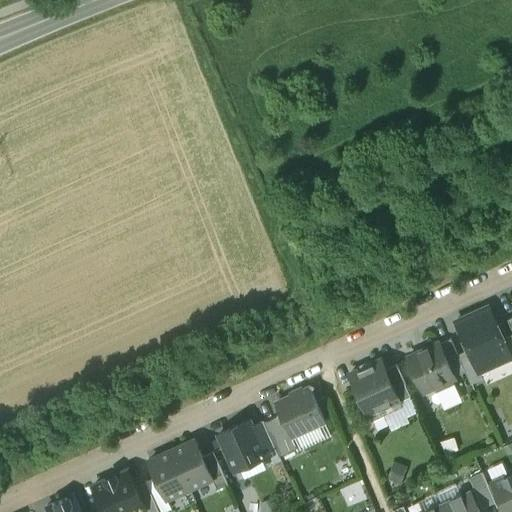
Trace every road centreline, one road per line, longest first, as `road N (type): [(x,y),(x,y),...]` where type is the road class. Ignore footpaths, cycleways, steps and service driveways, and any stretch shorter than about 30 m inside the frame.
road 1 (residential): [(0,505),(511,275)]
road 2 (track): [(178,7),(326,356)]
